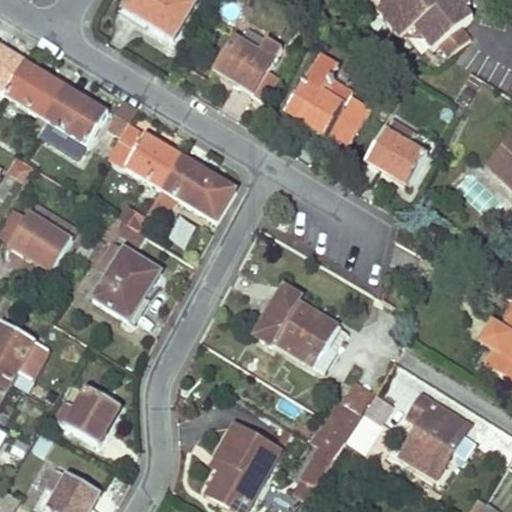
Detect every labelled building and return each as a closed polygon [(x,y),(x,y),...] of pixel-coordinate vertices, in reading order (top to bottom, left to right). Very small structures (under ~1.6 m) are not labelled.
[(195,8),(182,0),(130,0),(125,9),(149,25),(147,26),(174,43),(195,8)] [(388,0),(390,2),(376,13),(400,45),(415,33),(429,51),(435,46),(444,59),(467,42),(458,29),(469,20),(463,12),(467,10),(460,0),(388,0)] [(240,87),(238,91),(252,99),(266,79),(282,52),(268,41),(265,45),(247,34),(240,45),(235,40),(216,72),(240,87)] [(0,95),(5,99),(25,66),(6,54),(1,61),(0,60),(0,95)] [(330,84),(338,71),(320,60),(288,112),(314,128),(311,133),(326,143),(354,98),(330,84)] [(46,79),(25,66),(5,99),(39,119),(33,127),(41,132),(62,98),(42,85),(46,79)] [(240,87),(216,72),(214,75),(238,91),(240,87)] [(66,91),(46,79),(42,85),(62,98),(66,91)] [(266,79),(252,99),(264,106),(277,85),(266,79)] [(88,104),(66,91),(62,98),(84,111),(88,104)] [(59,129),(88,148),(108,116),(88,104),(84,111),(62,98),(41,132),(40,135),(51,142),(59,129)] [(123,105),(108,129),(121,137),(136,113),(123,105)] [(314,128),(288,112),(284,117),(311,133),(314,128)] [(417,138),(393,124),(367,166),(380,174),(384,169),(412,186),(428,159),(410,148),(417,138)] [(342,128),(335,139),(346,145),(353,135),(342,128)] [(164,150),(129,129),(108,163),(160,194),(177,166),(160,156),(164,150)] [(63,138),(54,152),(67,161),(76,148),(63,138)] [(181,160),(164,150),(160,156),(177,166),(181,160)] [(196,169),(181,160),(177,166),(191,175),(196,169)] [(511,160),(497,176),(511,189),(511,187),(511,160)] [(11,175),(23,182),(29,172),(18,164),(11,175)] [(160,194),(142,226),(155,226),(177,203),(214,225),(233,191),(196,169),(191,175),(177,166),(160,194)] [(412,186),(384,169),(380,174),(409,191),(412,186)] [(62,222),(38,209),(11,252),(25,261),(28,255),(55,272),(72,245),(54,234),(62,222)] [(141,219),(129,212),(123,221),(136,228),(141,219)] [(125,253),(113,245),(96,271),(107,280),(125,253)] [(107,280),(92,304),(128,326),(144,301),(146,302),(162,276),(125,253),(107,280)] [(55,272),(28,255),(25,261),(52,278),(55,272)] [(302,301),(287,290),(258,337),(273,347),(275,344),(322,375),(330,362),(320,356),(327,346),(339,354),(350,337),(299,304),(302,301)] [(496,354),(487,369),(511,384),(511,318),(510,318),(501,331),(508,335),(496,354)] [(495,327),(483,346),(496,354),(508,335),(501,331),(495,327)] [(1,328),(0,330),(0,346),(9,332),(1,328)] [(0,379),(13,388),(19,377),(32,385),(49,355),(9,332),(0,346),(0,379)] [(396,370),(387,394),(414,404),(423,381),(396,370)] [(0,410),(13,388),(0,379),(0,410)] [(374,397),(357,386),(344,406),(348,408),(361,417),(374,397)] [(103,432),(117,409),(88,391),(75,412),(66,406),(54,424),(101,451),(110,436),(103,432)] [(456,421),(423,399),(410,419),(422,427),(401,458),(438,482),(467,437),(452,427),(456,421)] [(339,403),(312,445),(320,450),(348,408),(344,406),(339,403)] [(317,463),(303,485),(318,489),(346,446),(348,443),(364,419),(361,417),(348,408),(320,450),(321,451),(315,461),(317,463)] [(382,432),(364,419),(348,443),(381,464),(389,453),(375,442),(382,432)] [(452,427),(467,437),(470,431),(456,421),(452,427)] [(228,467),(210,498),(233,511),(246,511),(281,454),(237,429),(218,460),(228,467)] [(33,453),(44,459),(52,447),(41,439),(33,453)] [(92,511),(101,498),(57,473),(45,492),(56,499),(47,511),(87,511),(89,510),(92,511)] [(318,489),(303,485),(297,496),(307,503),(318,489)]
